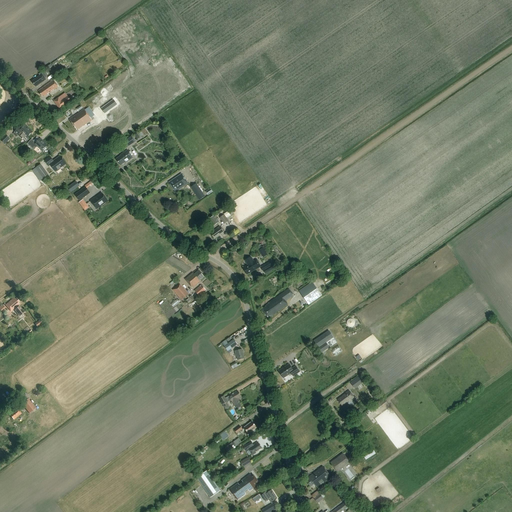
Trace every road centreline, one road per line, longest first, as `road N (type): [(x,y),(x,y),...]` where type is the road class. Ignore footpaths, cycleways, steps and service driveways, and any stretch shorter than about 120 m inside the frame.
road 1 (unclassified): [(301,511),(237,281),(163,228),(0,74)]
road 2 (track): [(214,260),(511,48)]
road 3 (track): [(0,416),(208,256)]
road 4 (track): [(477,284),(393,357),(364,368),(280,430)]
road 5 (track): [(135,201),(0,300)]
